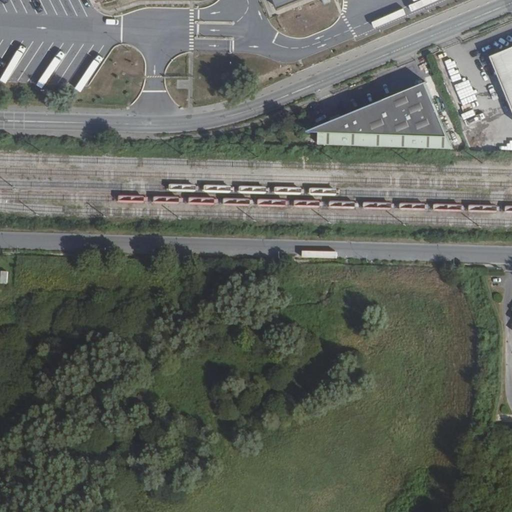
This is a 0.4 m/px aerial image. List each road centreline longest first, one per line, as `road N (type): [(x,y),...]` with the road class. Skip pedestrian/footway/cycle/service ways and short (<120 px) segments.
road 1 (tertiary): [(511,8),(221,123),(178,131),(0,123)]
road 2 (residential): [(511,257),(0,240)]
